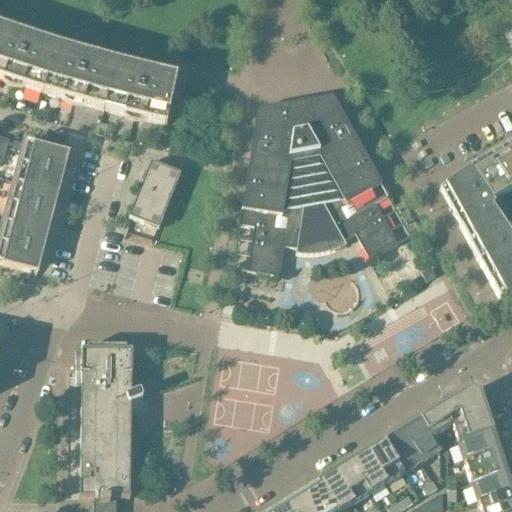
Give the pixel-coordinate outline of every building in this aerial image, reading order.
[(0,82),(3,84),(21,89),(63,103),(81,108),(124,119),(142,123),(165,129),(176,81),(136,72),(94,61),(77,56),(35,43),(18,38),(0,30),(0,82)] [(324,102),(304,105),(292,108),(279,110),(259,113),(256,114),(238,229),(253,231),(246,276),(278,281),(281,260),(282,251),(295,253),(295,258),(307,259),(318,258),(334,254),(345,249),(342,245),(354,239),(358,246),(368,265),(397,249),(375,210),(388,202),(331,101),(324,102)] [(43,255),(58,198),(63,178),(68,157),(26,145),(0,244),(0,267),(30,275),(37,277),(43,255)] [(511,147),(501,154),(511,169),(511,147)] [(511,193),(511,169),(501,154),(486,163),(508,196),(511,193)] [(508,196),(486,163),(468,173),(491,206),(508,196)] [(128,221),(143,227),(157,233),(179,177),(150,165),(128,221)] [(511,295),(511,243),(490,211),(493,209),(491,206),(468,173),(438,193),(458,229),(499,303),(511,295)] [(500,214),(495,218),(500,226),(505,222),(500,214)] [(420,276),(425,286),(435,280),(430,271),(427,273),(420,276)] [(233,310),(222,308),(221,319),(231,320),(233,310)] [(131,354),(124,354),(125,350),(86,350),(86,354),(80,353),(78,501),(92,502),(115,502),(128,502),(130,407),(141,403),(139,395),(130,398),(131,354)] [(484,417),(477,397),(470,394),(445,409),(455,426),(484,417)] [(455,426),(445,409),(419,425),(430,443),(451,431),(450,428),(455,426)] [(484,417),(455,426),(450,428),(451,431),(456,446),(490,435),(484,417)] [(438,455),(430,443),(419,425),(401,436),(419,467),(438,455)] [(497,456),(490,435),(456,446),(463,467),(497,456)] [(419,467),(401,436),(382,448),(401,478),(419,467)] [(401,478),(382,448),(366,458),(384,488),(401,478)] [(504,477),(497,456),(463,467),(470,488),(504,477)] [(384,488),(366,458),(350,468),(368,498),(384,488)] [(368,498),(350,468),(333,478),(352,508),(368,498)] [(510,497),(504,477),(470,488),(477,508),(510,497)] [(345,511),(352,508),(333,478),(317,488),(331,511),(345,511)] [(445,481),(446,493),(454,493),(454,481),(445,481)] [(425,499),(435,493),(431,486),(420,492),(425,499)] [(331,511),(317,488),(300,498),(309,511),(331,511)] [(454,505),(454,493),(446,493),(446,505),(454,505)] [(430,511),(441,506),(440,497),(427,505),(430,511)] [(511,511),(511,501),(510,497),(477,508),(477,511),(511,511)] [(309,511),(300,498),(284,508),(286,511),(309,511)] [(399,511),(403,511),(411,508),(407,501),(396,507),(399,511)] [(114,511),(115,502),(92,502),(92,511),(114,511)]
